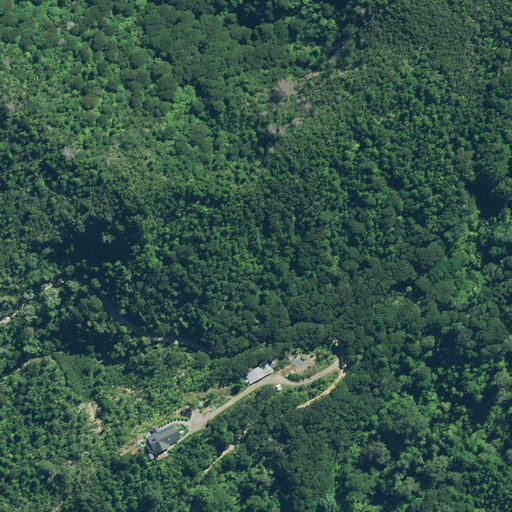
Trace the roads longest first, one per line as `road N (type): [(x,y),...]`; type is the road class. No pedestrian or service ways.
road 1 (track): [(0,319),(54,285),(79,284),(141,331),(224,353),(348,344)]
road 2 (track): [(348,344),(347,370),(327,385),(262,403),(188,470),(103,502),(98,511)]
road 3 (track): [(348,344),(369,331),(420,324),(511,274)]
